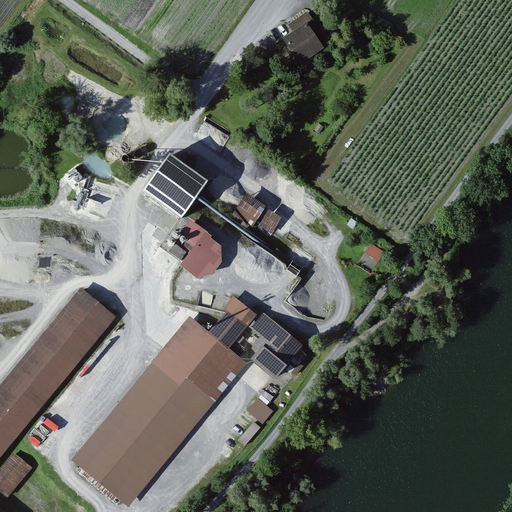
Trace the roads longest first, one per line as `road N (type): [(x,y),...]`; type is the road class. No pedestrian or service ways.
road 1 (track): [(206,511),(511,123)]
road 2 (track): [(511,162),(415,290),(340,348)]
road 3 (track): [(75,0),(205,95)]
